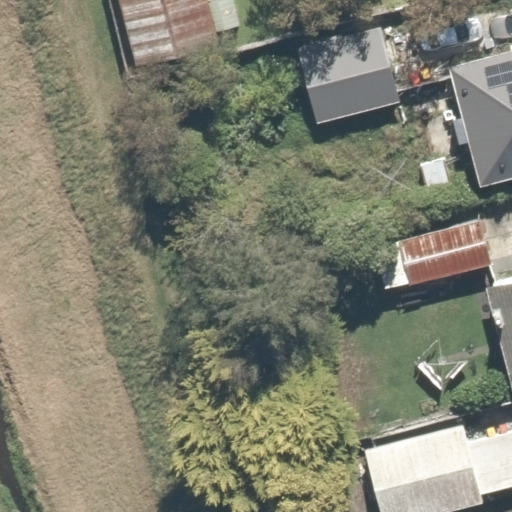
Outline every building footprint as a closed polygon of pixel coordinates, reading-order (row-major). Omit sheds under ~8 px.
[(200,0),(114,0),(125,39),(206,17),(200,0)] [(286,26),(304,112),(413,90),(395,4),(286,26)] [(511,175),(511,42),(436,60),(480,185),(511,175)] [(359,225),(374,283),(479,256),(464,198),(359,225)] [(511,271),(484,282),(511,364),(511,271)] [(385,511),(511,477),(511,411),(462,425),(455,401),(351,430),(373,511),(385,511)]
